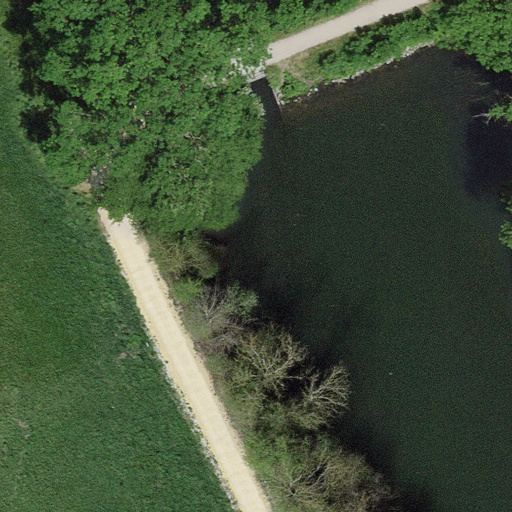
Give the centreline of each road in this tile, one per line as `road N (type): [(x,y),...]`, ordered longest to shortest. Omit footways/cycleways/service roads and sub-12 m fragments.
road 1 (track): [(121,125),(102,187),(257,511)]
road 2 (track): [(409,0),(121,125)]
